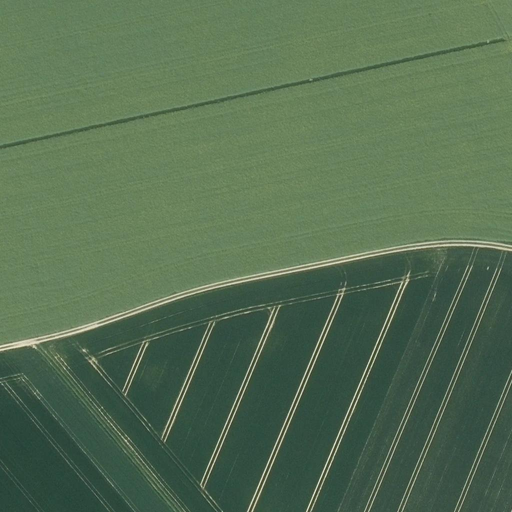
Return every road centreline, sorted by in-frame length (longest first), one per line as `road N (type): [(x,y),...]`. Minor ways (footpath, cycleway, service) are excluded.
road 1 (track): [(511,250),(443,243),(315,266),(201,289),(36,342)]
road 2 (track): [(179,511),(36,342),(0,349)]
